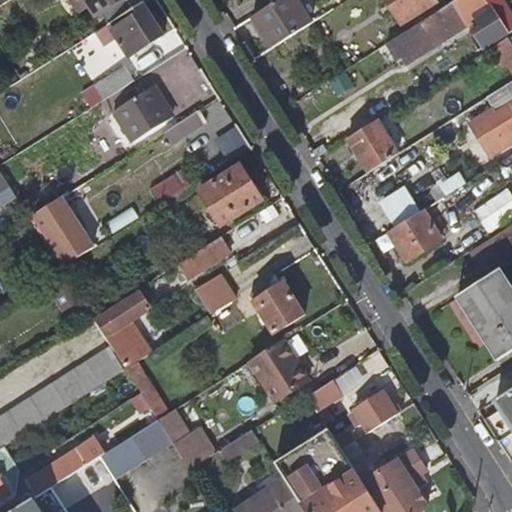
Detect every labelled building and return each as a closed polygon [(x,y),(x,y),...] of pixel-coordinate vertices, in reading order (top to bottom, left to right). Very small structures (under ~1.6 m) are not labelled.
[(87,9),(82,0),(69,0),(67,2),(76,16),(87,9)] [(106,25),(132,8),(126,0),(82,0),(87,9),(92,16),(98,12),(106,25)] [(283,0),(255,18),(275,49),(314,25),(300,1),(301,0),(283,0)] [(387,0),(403,25),(436,5),(432,0),(387,0)] [(480,29),(472,33),(482,48),(504,35),(481,0),(460,0),(393,42),(400,51),(415,42),(417,44),(421,49),(472,17),(480,29)] [(481,0),(504,35),(511,30),(511,7),(507,0),(481,0)] [(160,36),(145,11),(140,3),(132,8),(106,25),(93,33),(101,47),(115,39),(127,58),(145,46),(160,36)] [(393,42),(388,45),(397,60),(402,59),(406,65),(469,28),(472,33),(480,29),(472,17),(421,49),(417,44),(415,42),(400,51),(393,42)] [(511,46),(508,40),(495,48),(507,67),(511,74),(511,46)] [(503,70),(507,67),(495,48),(491,51),(503,70)] [(138,74),(145,88),(159,81),(174,115),(208,100),(187,52),(138,74)] [(104,99),(134,80),(125,66),(95,85),(104,99)] [(511,84),(490,98),(496,109),(488,114),(491,120),(475,131),(492,158),(509,148),(511,145),(511,84)] [(167,120),(148,88),(115,111),(133,142),(167,120)] [(206,122),(198,110),(175,125),(183,137),(206,122)] [(348,140),(369,174),(398,156),(376,123),(348,140)] [(150,181),(157,199),(189,186),(182,168),(150,181)] [(262,201),(240,168),(200,194),(222,227),(262,201)] [(0,192),(8,187),(0,174),(0,192)] [(488,233),(511,216),(511,197),(505,187),(472,210),(488,233)] [(45,209),(34,193),(18,203),(29,220),(33,217),(45,209)] [(60,199),(93,250),(112,238),(99,220),(90,227),(68,194),(60,199)] [(66,268),(93,250),(60,199),(45,209),(33,217),(66,268)] [(278,215),(272,207),(259,216),(265,224),(278,215)] [(425,211),(390,233),(409,262),(444,240),(425,211)] [(66,268),(33,217),(29,220),(61,271),(66,268)] [(511,227),(474,252),(490,277),(511,262),(511,227)] [(234,253),(224,238),(180,266),(190,280),(234,253)] [(83,304),(61,271),(43,282),(63,315),(83,304)] [(501,362),(511,354),(511,287),(503,274),(461,300),(501,362)] [(238,300),(221,276),(195,293),(208,311),(212,316),(238,300)] [(303,317),(284,285),(253,305),(272,337),(303,317)] [(142,294),(141,291),(94,321),(106,341),(115,334),(105,318),(142,294)] [(111,348),(126,372),(137,364),(153,354),(133,323),(151,311),(142,294),(105,318),(115,334),(106,341),(111,348)] [(308,383),(282,342),(249,363),(275,404),(308,383)] [(0,419),(0,451),(126,372),(111,348),(0,419)] [(149,408),(158,422),(169,414),(137,364),(126,372),(140,393),(149,408)] [(335,380),(308,394),(320,418),(348,404),(335,380)] [(149,408),(140,393),(129,401),(139,416),(149,408)] [(511,393),(496,403),(511,427),(511,393)] [(367,434),(396,415),(384,394),(354,413),(367,434)] [(174,446),(190,471),(215,455),(205,441),(197,429),(190,433),(175,410),(169,414),(158,422),(159,423),(173,444),(174,446)] [(148,460),(173,444),(159,423),(134,439),(106,457),(102,460),(115,480),(148,460)] [(304,511),(381,511),(364,483),(349,461),(342,450),(330,430),(276,466),(285,481),(304,511)] [(190,471),(195,479),(258,438),(254,431),(215,455),(190,471)] [(94,436),(78,447),(91,467),(102,460),(106,457),(94,436)] [(362,452),(355,442),(342,450),(349,461),(362,452)] [(43,497),(51,491),(91,467),(78,447),(45,468),(47,473),(33,483),(43,497)] [(381,511),(422,511),(428,508),(419,493),(413,483),(424,476),(428,473),(415,451),(364,483),(381,511)] [(0,470),(0,511),(7,507),(4,503),(16,495),(0,470)] [(413,483),(419,493),(429,485),(424,476),(413,483)] [(235,511),(304,511),(285,481),(235,511)] [(64,511),(51,491),(43,497),(18,511),(64,511)]
